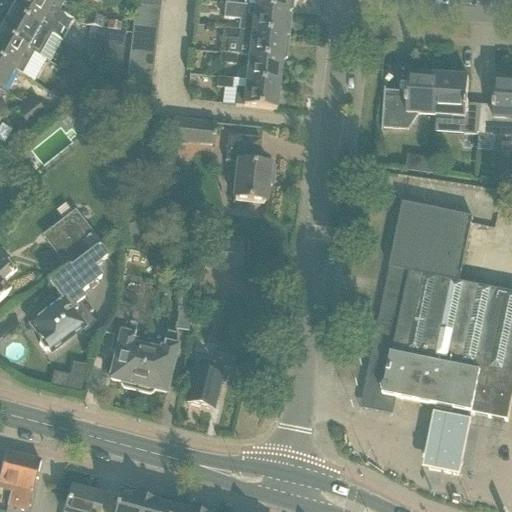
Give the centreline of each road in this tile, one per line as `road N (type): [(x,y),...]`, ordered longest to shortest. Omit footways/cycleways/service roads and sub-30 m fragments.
road 1 (residential): [(287,477),(343,0)]
road 2 (secondary): [(177,461),(36,426)]
